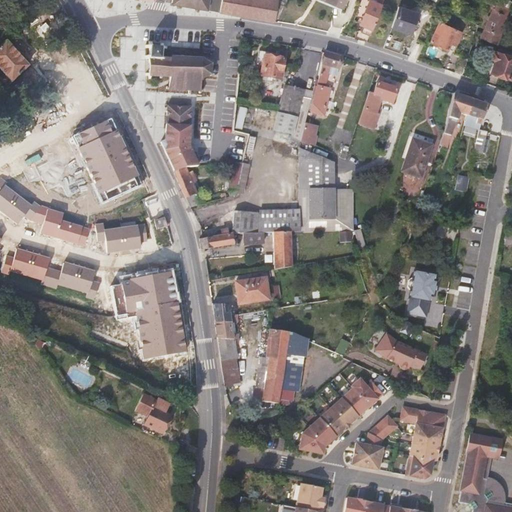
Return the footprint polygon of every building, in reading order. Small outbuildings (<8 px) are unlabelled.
[(277,0),(171,0),(171,3),(187,5),(196,7),(273,21),(277,0)] [(322,0),(341,8),(344,0),(322,0)] [(366,42),(369,35),(380,6),(382,0),(379,0),(378,5),(368,1),(358,24),(363,26),(361,31),(357,30),(353,39),(366,42)] [(496,44),(506,16),(506,15),(510,9),(497,2),(498,0),(497,0),(493,0),(491,4),(494,6),(479,37),(496,44)] [(410,33),(416,13),(398,7),(391,27),(410,33)] [(454,45),(459,32),(437,23),(429,42),(446,50),(449,43),(454,45)] [(0,40),(0,64),(12,77),(30,59),(7,34),(0,40)] [(216,66),(205,58),(169,56),(169,58),(159,57),(160,47),(148,46),(145,75),(156,76),(155,88),(188,91),(200,92),(200,85),(202,81),(206,80),(215,77),(216,66)] [(511,51),(498,47),(496,51),(493,49),(490,59),(494,61),(489,73),(508,80),(511,68),(511,51)] [(336,76),(340,58),(324,54),(317,81),(325,83),(328,74),(336,76)] [(280,79),(284,60),(263,56),(260,76),(280,79)] [(463,67),(467,59),(461,56),(458,62),(457,64),(463,67)] [(454,72),(457,64),(458,62),(449,57),(444,69),(454,72)] [(332,93),(328,91),(329,90),(324,88),(325,83),(317,81),(314,81),(312,92),(310,100),(314,101),(311,112),(323,115),(327,98),(330,97),(332,93)] [(391,103),(396,89),(376,82),(372,93),(368,91),(357,124),(372,130),(377,114),(375,113),(380,99),(391,103)] [(285,121),(286,116),(295,118),(291,137),(300,140),(304,125),(310,100),(312,92),(303,89),(302,93),(284,88),(275,119),(285,121)] [(466,116),(470,103),(473,101),(452,94),(448,116),(438,146),(446,148),(458,114),(466,116)] [(480,124),(487,106),(473,101),(470,103),(466,116),(463,126),(478,130),(480,124)] [(243,119),(245,107),(239,106),(235,127),(240,128),(242,119),(243,119)] [(194,109),(168,107),(164,148),(172,172),(187,171),(203,167),(192,150),(194,109)] [(95,127),(73,137),(103,202),(141,184),(110,119),(104,122),(95,127)] [(309,137),(312,128),(304,125),(300,140),(308,144),(308,143),(312,143),(313,138),(309,137)] [(420,178),(433,140),(413,133),(400,172),(420,178)] [(251,153),(255,137),(250,136),(246,152),(251,153)] [(333,189),(333,163),(299,147),(299,189),(333,189)] [(233,162),(228,192),(229,197),(235,196),(235,194),(235,193),(240,172),(242,163),(236,162),(233,162)] [(242,194),(249,165),(242,163),(240,172),(235,193),(235,194),(242,194)] [(192,183),(195,182),(191,173),(188,174),(187,171),(172,172),(190,208),(203,204),(200,192),(196,193),(192,183)] [(454,189),(466,191),(468,176),(456,174),(454,189)] [(8,182),(1,178),(0,179),(0,211),(4,214),(19,194),(6,184),(8,182)] [(352,231),(350,190),(333,189),(299,189),(299,209),(298,232),(352,231)] [(30,219),(40,206),(34,201),(32,204),(19,194),(4,214),(10,219),(17,224),(24,215),(30,219)] [(121,222),(122,206),(101,205),(100,221),(121,222)] [(64,213),(40,206),(30,219),(45,223),(41,233),(50,236),(56,238),(62,220),(64,213)] [(298,232),(299,209),(258,210),(258,213),(257,232),(273,232),(290,232),(298,232)] [(257,232),(258,213),(233,211),(232,233),(257,232)] [(90,228),(62,220),(56,238),(72,243),(85,246),(90,228)] [(121,227),(124,251),(134,249),(140,249),(140,241),(147,240),(145,224),(121,227)] [(105,225),(97,226),(99,242),(106,241),(108,253),(117,251),(124,251),(121,227),(105,229),(105,225)] [(234,244),(232,233),(227,233),(227,229),(219,230),(220,234),(199,238),(201,250),(204,250),(234,244)] [(365,246),(361,230),(354,231),(360,249),(364,248),(365,246)] [(291,266),(290,232),(273,232),(273,269),(291,266)] [(511,245),(511,234),(504,233),(502,243),(511,245)] [(6,257),(2,273),(9,275),(10,271),(27,275),(33,253),(26,250),(17,248),(14,259),(6,257)] [(42,284),(49,286),(54,270),(47,268),(50,257),(42,255),(33,253),(27,275),(43,280),(42,284)] [(54,270),(49,286),(57,289),(58,285),(74,289),(81,266),(73,264),(64,262),(61,272),(54,270)] [(89,298),(97,300),(101,284),(94,282),(97,271),(91,269),(81,266),(74,289),(90,294),(89,298)] [(144,359),(187,351),(172,269),(151,272),(121,278),(122,283),(112,285),(118,318),(136,315),(144,359)] [(434,275),(425,273),(412,271),(404,314),(424,318),(428,304),(429,304),(430,297),(433,298),(436,283),(433,282),(434,275)] [(267,299),(264,278),(236,282),(239,303),(267,299)] [(223,312),(222,302),(212,304),(213,312),(214,321),(231,320),(230,314),(230,312),(223,312)] [(217,339),(234,338),(239,338),(239,333),(233,334),(231,320),(214,321),(216,331),(217,339)] [(278,399),(288,332),(269,328),(265,357),(259,356),(254,386),(263,387),(261,401),(277,404),(278,399)] [(301,392),(308,340),(288,332),(278,399),(294,401),(296,391),(301,392)] [(402,370),(405,365),(413,351),(397,343),(385,335),(373,350),(386,359),(397,364),(398,367),(402,370)] [(59,343),(44,336),(42,340),(57,348),(59,343)] [(237,359),(234,338),(217,339),(221,361),(225,387),(240,385),(236,359),(237,359)] [(424,356),(413,351),(405,365),(417,371),(424,356)] [(382,392),(370,380),(364,384),(357,377),(349,384),(351,386),(368,404),(382,392)] [(368,404),(351,386),(339,396),(356,414),(368,404)] [(164,413),(168,404),(157,398),(156,400),(143,394),(135,411),(148,417),(144,424),(161,433),(162,430),(169,415),(164,413)] [(356,414),(339,396),(328,406),(345,424),(356,414)] [(441,426),(443,413),(402,405),(399,419),(415,422),(441,426)] [(345,424),(328,406),(317,416),(334,435),(345,424)] [(380,438),(397,425),(387,414),(368,432),(380,438)] [(334,435),(317,416),(306,426),(323,444),(334,435)] [(439,437),(441,426),(415,422),(413,432),(439,437)] [(323,444),(306,426),(301,431),(298,446),(322,451),(323,444)] [(174,446),(179,437),(162,430),(161,433),(158,439),(174,446)] [(472,503),(471,511),(511,511),(511,503),(501,502),(504,480),(486,477),(489,457),(498,458),(501,436),(467,431),(456,501),(472,503)] [(379,457),(381,447),(380,447),(380,438),(368,432),(366,443),(355,442),(352,453),(379,457)] [(437,449),(439,437),(413,432),(411,444),(437,449)] [(436,458),(437,449),(411,444),(409,454),(432,458),(436,458)] [(377,469),(379,457),(352,453),(350,464),(377,469)] [(429,474),(432,458),(409,454),(405,475),(424,478),(429,474)] [(298,483),(295,502),(294,506),(321,511),(323,508),(325,500),(318,498),(320,487),(298,483)] [(361,511),(364,496),(354,494),(353,496),(345,494),(341,511),(361,511)] [(378,511),(381,500),(364,496),(361,511),(378,511)] [(404,511),(406,504),(385,500),(382,511),(404,511)]
